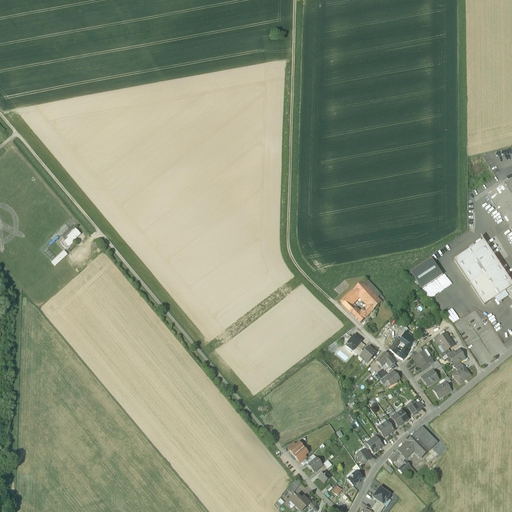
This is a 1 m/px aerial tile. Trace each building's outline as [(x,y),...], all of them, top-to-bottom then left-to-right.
[(511,180),(489,196),(511,231),(511,180)] [(67,237),(69,239),(65,242),(69,246),(72,243),(72,242),(79,235),(76,231),(71,236),(70,235),(67,237)] [(484,242),(454,261),(484,307),(511,288),(511,282),(482,237),(481,237),(484,242)] [(431,260),(410,274),(421,290),(442,276),(431,260)] [(380,296),(366,281),(363,284),(377,299),(380,296)] [(361,282),(352,291),(359,298),(368,308),(372,312),(374,310),(381,303),(377,299),(363,284),(361,282)] [(352,291),(340,303),(349,312),(353,308),(351,306),(359,298),(352,291)] [(358,313),(353,308),(349,312),(354,317),(358,313)] [(364,310),(359,315),(358,313),(354,317),(360,324),(369,315),(364,310)] [(407,329),(404,327),(399,335),(402,337),(405,332),(407,329)] [(402,337),(399,335),(389,351),(392,354),(394,351),(394,350),(399,342),(403,344),(409,336),(405,332),(402,337)] [(349,342),(346,345),(346,346),(345,347),(352,353),(354,350),(360,343),(362,341),(355,335),(351,339),(349,342)] [(454,347),(445,335),(441,338),(437,341),(440,347),(444,353),(445,353),(447,351),(454,347)] [(412,338),(409,336),(403,344),(405,346),(403,350),(407,353),(412,345),(415,340),(412,338)] [(365,347),(360,343),(354,350),(359,354),(361,351),(365,347)] [(364,353),(360,358),(367,364),(371,359),(375,354),(368,348),(364,353)] [(403,350),(400,355),(398,354),(394,351),(392,354),(396,357),(402,361),(407,353),(403,350)] [(453,354),(449,358),(451,362),(461,355),(459,351),(453,354)] [(426,359),(422,353),(417,356),(411,360),(413,359),(420,370),(429,364),(432,362),(429,358),(426,359)] [(390,359),(384,354),(376,363),(381,368),(385,364),(390,369),(392,367),(394,365),(390,359)] [(461,355),(451,362),(454,366),(460,362),(461,362),(464,360),(461,355)] [(371,359),(367,364),(365,366),(367,368),(373,361),(371,359)] [(431,366),(434,371),(440,367),(436,362),(434,364),(431,366)] [(386,375),(381,368),(380,369),(378,370),(376,371),(378,374),(379,374),(383,379),(386,376),(386,375)] [(452,377),(453,378),(459,385),(470,377),(463,368),(457,372),(452,377)] [(383,379),(381,380),(380,381),(382,384),(386,381),(394,374),(392,371),(386,376),(383,379)] [(432,372),(421,379),(427,388),(438,381),(432,372)] [(394,374),(386,381),(390,386),(393,384),(394,384),(396,383),(396,382),(399,380),(395,374),(394,374)] [(445,383),(432,391),(438,400),(451,392),(447,385),(445,383)] [(352,391),(345,395),(348,400),(350,399),(348,396),(354,393),(352,391)] [(413,403),(407,408),(413,417),(419,412),(419,411),(415,406),(413,403)] [(424,408),(420,403),(415,406),(419,411),(424,408)] [(401,412),(396,415),(403,425),(407,421),(407,420),(403,415),(401,412)] [(403,425),(396,415),(391,419),(397,428),(398,428),(403,425)] [(389,426),(387,423),(382,427),(388,436),(393,432),(392,431),(389,426)] [(388,436),(382,427),(377,430),(379,433),(383,439),(388,436)] [(421,428),(413,436),(428,452),(437,444),(421,428)] [(377,435),(375,432),(372,435),(375,438),(378,442),(381,441),(377,435)] [(428,452),(413,436),(409,440),(412,443),(408,446),(414,452),(421,459),(428,452)] [(378,442),(375,438),(370,441),(378,451),(382,448),(378,442)] [(366,444),(369,449),(373,454),(378,451),(370,441),(366,444)] [(405,443),(396,452),(403,460),(405,461),(414,452),(408,446),(405,443)] [(291,450),(289,451),(294,457),(303,449),(299,444),(296,446),(291,450)] [(303,449),(294,457),(298,462),(299,461),(305,457),(308,454),(303,449)] [(367,450),(366,450),(364,452),(369,460),(372,458),(367,450)] [(363,452),(356,456),(358,459),(357,460),(357,461),(358,463),(360,463),(363,466),(369,461),(369,460),(364,452),(363,452)] [(403,460),(396,452),(388,461),(392,465),(397,459),(400,463),(403,460)] [(316,459),(313,462),(308,467),(315,474),(323,467),(316,459)] [(403,466),(398,471),(401,475),(410,467),(407,463),(403,466)] [(329,478),(324,472),(318,478),(320,481),(320,480),(324,485),(328,482),(330,480),(329,478)] [(356,473),(347,480),(353,487),(362,479),(357,473),(356,472),(356,473)] [(296,480),(287,491),(292,495),(301,484),(296,480)] [(346,486),(342,491),(345,494),(350,489),(346,486)] [(337,497),(342,491),(336,487),(332,493),(337,497)] [(377,502),(382,506),(383,506),(385,503),(386,503),(388,499),(387,499),(390,496),(380,488),(372,499),(377,502)] [(302,503),(297,497),(290,503),(299,511),(301,511),(308,505),(310,504),(307,501),(305,500),(302,503)] [(316,506),(309,498),(307,501),(310,504),(308,505),(312,509),(316,506)] [(371,510),(373,511),(380,511),(385,507),(383,506),(382,506),(377,502),(371,510)]
